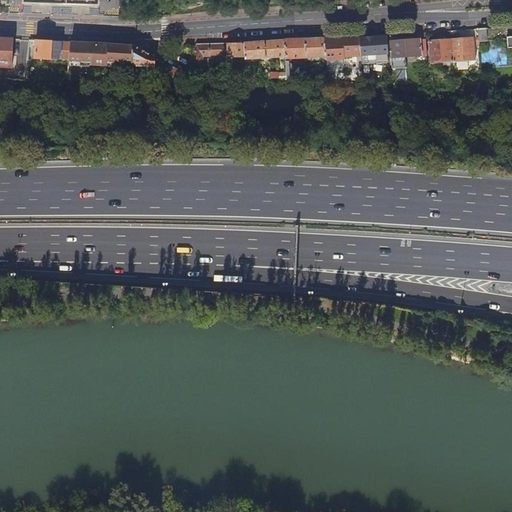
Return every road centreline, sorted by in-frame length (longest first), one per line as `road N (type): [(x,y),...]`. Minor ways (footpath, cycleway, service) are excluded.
road 1 (tertiary): [(0,28),(165,32),(511,7)]
road 2 (motorway): [(511,211),(319,198),(0,194)]
road 3 (motorway): [(250,251),(295,276),(511,306)]
road 4 (motorway): [(250,251),(511,264)]
road 5 (motorway): [(0,248),(250,251)]
